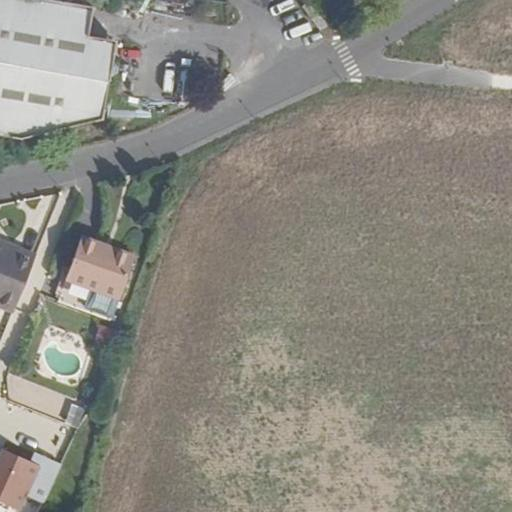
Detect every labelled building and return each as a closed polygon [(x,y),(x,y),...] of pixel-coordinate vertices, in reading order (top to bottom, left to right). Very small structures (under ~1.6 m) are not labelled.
[(103,58),(106,41),(85,38),(91,7),(52,0),(0,0),(0,135),(17,139),(100,118),(107,76),(110,62),(110,59),(103,58)] [(113,42),(106,41),(103,58),(110,59),(113,42)] [(124,290),(132,256),(98,249),(99,240),(79,236),(69,279),(64,301),(119,313),(124,290)] [(98,249),(132,256),(134,248),(99,240),(98,249)] [(0,309),(11,314),(33,259),(15,252),(12,257),(0,252),(0,309)] [(122,324),(110,321),(107,335),(119,337),(122,324)] [(77,425),(84,407),(71,403),(65,420),(77,425)] [(33,451),(30,459),(0,445),(0,501),(20,511),(25,500),(41,507),(61,464),(33,451)]
